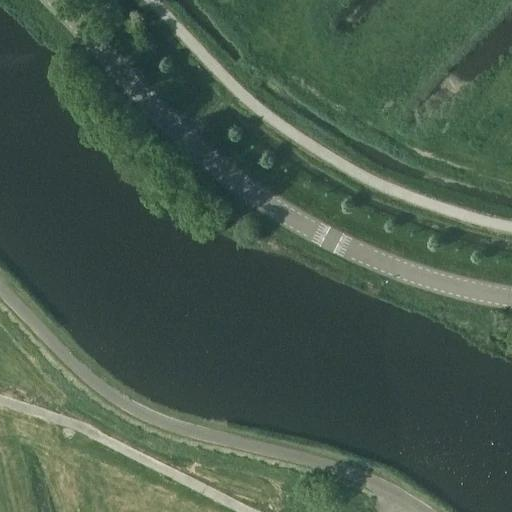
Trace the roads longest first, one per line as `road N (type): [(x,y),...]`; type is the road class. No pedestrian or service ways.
road 1 (tertiary): [(511,300),(447,285),(296,220),(207,152),(49,0)]
road 2 (unclassified): [(426,511),(326,464),(167,425),(118,398),(0,286)]
road 3 (track): [(253,511),(86,429),(0,401)]
road 4 (track): [(220,0),(273,45),(191,137)]
